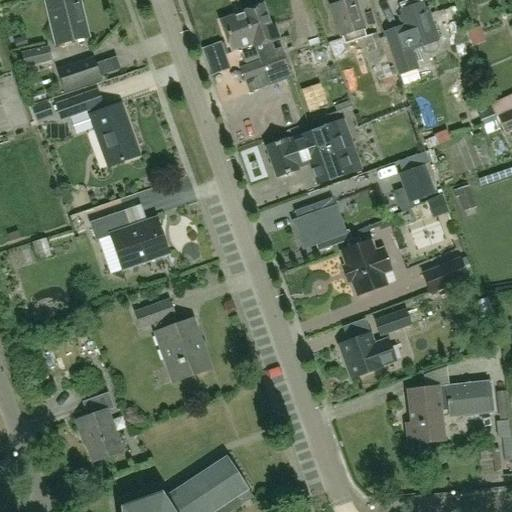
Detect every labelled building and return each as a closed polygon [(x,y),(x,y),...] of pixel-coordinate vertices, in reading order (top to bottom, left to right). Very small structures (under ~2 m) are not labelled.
[(79,0),(50,0),(51,1),(46,2),(56,45),(88,38),(79,0)] [(377,34),(366,37),(353,0),(331,7),(344,46),(363,40),(378,81),(381,92),(396,87),(377,34)] [(399,18),(403,29),(397,31),(399,35),(387,39),(401,77),(419,70),(412,51),(423,47),(426,50),(430,50),(434,49),(436,46),(437,42),(439,41),(428,9),(424,10),(422,4),(401,12),(403,17),(399,18)] [(263,7),(243,14),(256,48),(255,49),(259,60),(261,63),(260,64),(264,75),(268,86),(292,78),(288,67),(283,69),(279,57),(276,58),(270,43),(280,40),(275,27),(271,28),(263,7)] [(256,48),(243,14),(243,15),(221,23),(231,51),(240,48),(246,65),(259,60),(255,49),(256,48)] [(24,37),(13,40),(16,51),(28,47),(24,37)] [(315,47),(320,71),(337,68),(331,43),(315,47)] [(48,47),(21,53),(24,68),(52,62),(48,47)] [(92,61),(57,72),(63,90),(98,79),(92,61)] [(264,75),(260,64),(241,70),(249,93),(268,86),(264,75)] [(97,91),(71,100),(70,100),(54,106),(59,122),(76,116),(103,107),(97,91)] [(503,114),(511,109),(511,99),(499,105),(503,114)] [(48,103),(31,109),(36,123),(39,122),(48,119),(53,117),(48,103)] [(139,157),(120,106),(90,116),(108,168),(139,157)] [(499,130),(491,110),(477,116),(482,128),(483,127),(486,136),(499,130)] [(511,110),(496,118),(504,135),(511,131),(511,110)] [(303,138),(288,143),(287,141),(266,148),(276,178),(297,171),(297,170),(309,165),(317,186),(331,182),(332,182),(351,176),(334,125),(314,132),(315,133),(303,137),(303,138)] [(449,142),(445,131),(433,136),(434,138),(425,141),(429,153),(448,145),(447,143),(449,142)] [(424,166),(397,176),(408,205),(435,195),(424,166)] [(468,186),(452,191),(455,198),(457,198),(463,213),(476,209),(468,186)] [(294,211),(298,220),(293,222),(303,249),(317,244),(320,251),(352,240),(348,230),(344,232),(331,198),(294,211)] [(123,212),(89,225),(95,241),(109,236),(122,272),(169,255),(156,219),(129,228),(123,212)] [(45,239),(31,244),(37,263),(51,258),(45,239)] [(371,242),(342,252),(358,296),(387,286),(382,274),(391,271),(384,251),(375,254),(371,242)] [(431,270),(421,274),(430,295),(440,291),(466,280),(458,259),(431,270)] [(486,299),(452,311),(458,328),(492,316),(486,299)] [(133,314),(139,329),(153,324),(156,334),(154,334),(172,384),(210,370),(192,321),(172,328),(169,318),(173,317),(167,301),(133,314)] [(406,310),(373,321),(379,338),(412,326),(406,310)] [(388,340),(375,345),(371,335),(338,347),(351,380),(383,369),(382,368),(396,363),(388,340)] [(130,364),(116,365),(117,381),(131,380),(130,364)] [(445,388),(446,392),(439,393),(438,388),(406,391),(410,425),(405,426),(407,446),(444,442),(441,411),(448,410),(449,418),(491,413),(491,411),(494,411),(491,383),(445,388)] [(107,394),(80,403),(86,419),(75,422),(79,435),(82,434),(92,462),(121,452),(106,412),(112,410),(107,394)] [(511,449),(508,421),(497,423),(499,439),(502,438),(506,462),(511,461),(511,449)] [(232,511),(252,500),(247,492),(226,458),(163,498),(160,494),(119,509),(119,511),(232,511)]
